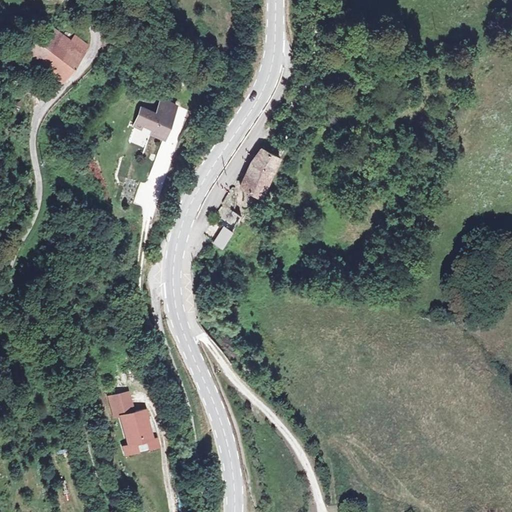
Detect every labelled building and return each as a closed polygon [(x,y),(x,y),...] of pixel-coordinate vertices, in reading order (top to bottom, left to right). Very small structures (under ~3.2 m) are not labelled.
[(90,53),(94,46),(83,38),(78,43),(56,25),(35,51),(68,78),(86,59),(90,53)] [(140,108),(134,126),(142,128),(144,124),(151,127),(149,131),(163,137),(168,126),(165,124),(167,119),(170,120),(175,105),(160,100),(155,113),(140,108)] [(283,155),(265,145),(241,179),(261,190),(283,155)] [(117,187),(114,199),(122,201),(125,189),(117,187)] [(223,249),(234,231),(224,225),(212,242),(223,249)] [(121,418),(135,414),(129,393),(109,399),(115,420),(121,418)] [(130,439),(131,443),(150,437),(145,420),(148,419),(146,411),(135,414),(121,418),(126,433),(133,431),(135,437),(130,439)] [(150,437),(131,443),(133,446),(122,450),(125,458),(137,454),(135,448),(146,445),(148,451),(158,448),(155,439),(151,440),(150,437)]
